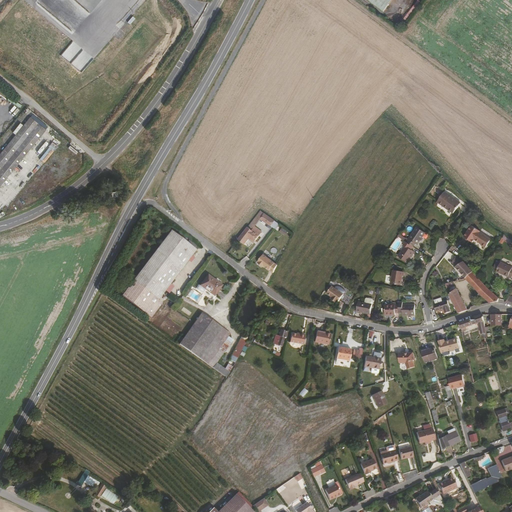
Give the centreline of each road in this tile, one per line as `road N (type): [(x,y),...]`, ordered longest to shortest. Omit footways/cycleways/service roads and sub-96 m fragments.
road 1 (residential): [(94,283),(149,203),(296,308),(386,330),(431,328)]
road 2 (primary): [(250,0),(94,283)]
road 3 (tertiary): [(0,227),(58,200),(104,164),(157,101),(218,0)]
road 4 (track): [(262,0),(165,183),(164,197),(183,226)]
road 5 (primary): [(94,283),(0,462)]
road 6 (track): [(351,0),(511,119)]
road 7 (residential): [(350,511),(511,439)]
